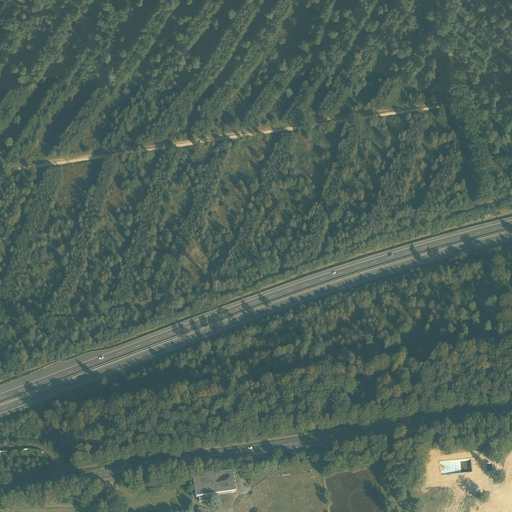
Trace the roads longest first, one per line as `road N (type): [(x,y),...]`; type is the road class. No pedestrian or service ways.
road 1 (motorway): [(0,410),(342,283),(511,233)]
road 2 (motorway): [(511,222),(341,271),(0,398)]
road 3 (tertiary): [(0,489),(511,410)]
road 4 (track): [(488,203),(237,291),(0,327)]
road 5 (track): [(0,172),(462,104)]
